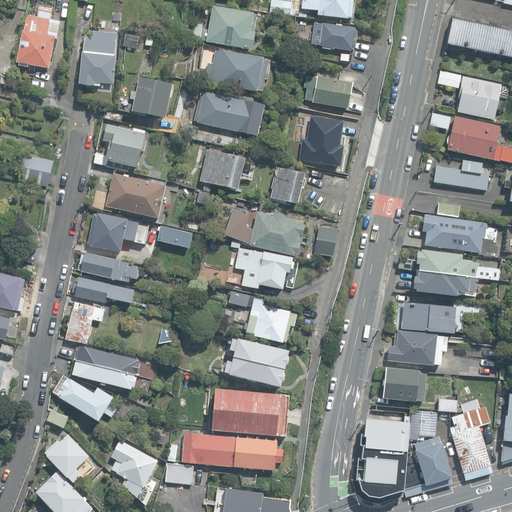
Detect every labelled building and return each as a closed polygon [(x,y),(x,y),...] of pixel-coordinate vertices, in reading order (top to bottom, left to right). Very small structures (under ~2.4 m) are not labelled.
[(293,4),(273,0),(271,0),(269,13),(290,17),(293,4)] [(317,16),(347,19),(347,18),(351,18),(352,0),(301,0),(301,2),(305,3),(304,9),(317,11),(317,16)] [(206,42),(252,50),(255,32),(254,32),(257,15),(253,14),(254,13),(213,6),(209,29),(202,28),(202,24),(190,23),(188,40),(200,41),(200,40),(206,41),(206,42)] [(29,65),(49,69),(54,49),(56,50),(58,40),(57,39),(61,21),(51,19),(52,13),(38,10),(37,17),(27,15),(24,30),(23,30),(16,62),(19,63),(19,66),(28,68),(29,65)] [(446,44),(511,58),(511,32),(452,20),(446,44)] [(331,48),(352,52),(352,50),(355,48),(356,43),(354,40),(356,38),(357,33),(355,29),(355,28),(314,23),(311,44),(318,45),(318,46),(322,46),(322,49),(331,50),(331,48)] [(79,85),(100,87),(100,83),(113,85),(116,56),(115,56),(117,34),(103,33),(102,43),(98,43),(99,32),(93,32),(93,37),(88,37),(88,40),(85,40),(83,53),(82,53),(79,85)] [(144,45),(151,47),(153,39),(146,37),(144,45)] [(350,52),(342,50),(340,57),(349,59),(350,52)] [(217,85),(257,92),(257,91),(262,92),(268,60),(264,60),(264,58),(223,51),(223,52),(215,51),(213,64),(208,63),(205,79),(210,80),(209,82),(217,83),(217,85)] [(437,84),(458,89),(461,75),(440,71),(437,84)] [(318,77),(307,76),(305,88),(307,89),(305,100),(313,101),(313,103),(349,110),(354,83),(318,76),(318,77)] [(132,112),(165,119),(173,85),(139,77),(136,92),(131,91),(130,99),(134,100),(132,112)] [(457,112),(494,120),(496,110),(504,112),(508,92),(505,87),(500,86),(500,85),(462,77),(458,99),(459,100),(457,112)] [(197,123),(257,137),(265,105),(252,102),(253,99),(244,97),(243,101),(204,92),(204,93),(201,92),(194,121),(197,121),(197,123)] [(103,118),(121,123),(123,112),(106,108),(105,113),(103,118)] [(429,126),(448,129),(450,117),(432,113),(429,126)] [(298,161),(340,167),(343,146),(339,145),(343,122),(310,117),(306,140),(302,139),(298,161)] [(511,162),(511,149),(496,146),(500,127),(454,117),(450,135),(449,136),(447,137),(446,139),(446,141),(446,142),(446,144),(448,146),(447,150),(499,162),(499,160),(511,162)] [(110,162),(137,168),(141,152),(144,152),(146,141),(144,140),(145,134),(144,134),(145,131),(134,129),(135,126),(130,125),(129,130),(107,125),(103,141),(109,142),(106,156),(96,154),(94,163),(109,167),(110,162)] [(181,133),(191,135),(192,127),(183,125),(181,133)] [(200,181),(237,191),(245,159),(207,149),(200,181)] [(19,181),(48,187),(53,161),(24,155),(19,181)] [(433,180),(487,188),(489,173),(480,171),(482,161),(461,157),(459,169),(436,165),(433,180)] [(270,198),(297,205),(301,188),(303,189),(305,180),(303,180),(304,175),(277,168),(270,198)] [(106,207),(158,219),(167,181),(148,177),(146,182),(113,174),(106,207)] [(31,199),(44,201),(46,191),(33,188),(31,199)] [(436,214),(458,217),(459,206),(438,203),(436,214)] [(243,244),(294,256),(295,254),(297,254),(300,245),(302,244),(303,237),(302,237),(305,226),(302,225),(302,222),(284,218),(284,215),(273,212),(273,215),(257,212),(253,227),(251,226),(248,236),(251,237),(250,241),(244,240),(243,244)] [(91,246),(121,253),(124,239),(135,241),(136,236),(140,237),(142,228),(137,227),(138,223),(127,221),(127,220),(98,213),(97,215),(94,214),(87,244),(91,245),(91,246)] [(424,246),(480,253),(482,238),(490,239),(492,228),(486,227),(486,224),(424,215),(422,232),(426,232),(424,246)] [(157,240),(189,248),(193,234),(161,226),(160,227),(159,227),(158,230),(160,231),(157,240)] [(332,257),(337,230),(319,227),(315,254),(332,257)] [(17,241),(35,245),(38,233),(20,229),(17,241)] [(225,239),(242,244),(244,234),(227,230),(225,239)] [(258,283),(282,288),(285,271),(289,272),(290,268),(292,268),(293,262),(291,261),(292,256),(263,251),(263,252),(239,247),(235,266),(244,268),(241,284),(257,287),(258,283)] [(418,271),(476,278),(478,265),(471,264),(471,261),(461,260),(461,255),(421,250),(420,252),(417,252),(415,264),(419,264),(418,271)] [(121,280),(129,282),(130,278),(136,280),(139,271),(136,271),(137,267),(132,265),(131,268),(128,267),(128,263),(85,253),(84,255),(81,254),(77,270),(81,271),(121,281),(121,280)] [(398,267),(413,270),(414,260),(399,257),(398,267)] [(488,267),(496,268),(497,258),(485,257),(485,262),(488,263),(488,267)] [(475,292),(476,278),(418,271),(417,277),(414,277),(412,289),(415,289),(415,291),(456,296),(456,291),(467,293),(467,291),(475,292)] [(197,280),(204,281),(205,274),(199,273),(197,280)] [(0,309),(16,313),(22,282),(19,282),(19,281),(0,277),(0,309)] [(106,298),(131,304),(134,290),(79,277),(77,284),(74,283),(72,292),(75,293),(75,296),(105,303),(106,298)] [(264,300),(231,291),(228,303),(252,308),(248,324),(245,323),(244,329),(246,329),(245,333),(254,335),(254,336),(282,343),(283,341),(286,342),(290,326),(294,327),(297,314),(263,305),(264,300)] [(459,311),(479,313),(480,303),(460,301),(459,311)] [(66,339),(87,344),(93,320),(102,322),(105,309),(75,302),(73,309),(66,339)] [(401,329),(453,334),(455,307),(403,303),(401,329)] [(0,338),(6,340),(6,337),(9,326),(11,319),(1,317),(2,313),(0,312),(0,338)] [(9,326),(6,337),(17,339),(19,328),(9,326)] [(387,361),(433,365),(433,364),(440,365),(441,351),(445,351),(446,345),(442,345),(443,337),(436,336),(436,334),(397,330),(397,335),(394,334),(393,346),(388,346),(387,361)] [(233,357),(284,369),(289,351),(237,339),(237,340),(232,339),(230,350),(234,351),(233,357)] [(76,360),(135,375),(135,373),(138,373),(140,363),(138,363),(139,360),(79,346),(76,360)] [(280,387),(284,369),(233,357),(232,362),(227,361),(224,372),(229,373),(229,375),(280,387)] [(134,377),(135,375),(76,360),(72,376),(131,390),(132,387),(134,387),(136,377),(134,377)] [(499,379),(509,380),(510,362),(500,361),(499,379)] [(415,401),(423,402),(426,374),(418,373),(418,371),(385,367),(384,380),(382,380),(382,385),(383,385),(382,398),(415,401)] [(59,397),(98,422),(104,413),(111,417),(117,409),(109,404),(113,397),(98,388),(94,393),(71,379),(70,379),(63,375),(52,392),(60,396),(59,397)] [(212,430),(285,436),(289,395),(215,389),(212,430)] [(504,415),(501,462),(511,457),(511,393),(508,393),(507,415),(504,415)] [(449,425),(465,479),(492,471),(478,424),(489,421),(484,405),(479,406),(476,398),(460,402),(463,411),(451,415),(454,424),(449,425)] [(437,410),(456,412),(457,401),(438,400),(437,410)] [(47,420),(64,427),(68,417),(51,410),(47,420)] [(408,439),(418,440),(419,435),(433,436),(435,412),(410,410),(408,439)] [(367,499),(379,501),(402,494),(403,488),(406,445),(408,421),(365,418),(361,458),(364,459),(363,469),(355,468),(354,478),(358,492),(367,499)] [(182,462),(274,470),(275,462),(282,463),(283,449),(276,449),(277,441),(184,433),(182,462)] [(68,477),(73,483),(81,476),(75,470),(89,456),(68,434),(59,442),(57,440),(44,452),(47,455),(46,456),(67,477),(68,477)] [(403,488),(405,497),(452,484),(439,436),(406,445),(403,488)] [(137,497),(140,499),(144,498),(146,495),(147,491),(146,487),(144,486),(158,460),(120,440),(111,457),(116,460),(111,469),(117,472),(116,473),(128,480),(124,487),(136,497),(137,497)] [(167,460),(175,461),(177,445),(169,444),(167,460)] [(165,481),(191,484),(193,466),(167,463),(165,481)] [(94,477),(98,480),(107,470),(103,466),(94,477)] [(87,511),(92,507),(57,471),(36,492),(54,511),(87,511)] [(262,493),(225,487),(222,511),(299,511),(299,510),(293,510),(289,501),(262,497),(262,493)]
